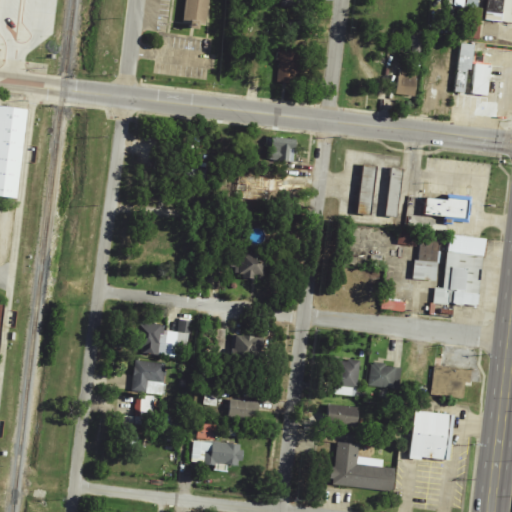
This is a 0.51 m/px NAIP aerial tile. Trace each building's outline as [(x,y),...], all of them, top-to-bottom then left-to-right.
[(185,0),(183,23),(206,25),(208,0),(185,0)] [(306,0),(281,0),(282,8),(306,8),(306,0)] [(454,0),(454,7),(464,8),(464,0),(454,0)] [(511,23),(511,0),(488,0),(486,21),(511,23)] [(480,40),(482,8),(471,7),(469,39),(480,40)] [(466,93),(466,70),(472,70),(473,45),(458,44),(456,93),(466,93)] [(299,53),(278,52),(277,83),(297,84),(299,53)] [(471,94),(488,96),(489,83),(496,83),(494,101),(508,102),(510,80),(498,79),(499,72),(490,71),(491,65),(474,64),(471,94)] [(396,95),(415,97),(418,71),(399,69),(396,95)] [(0,104),(24,107),(13,196),(0,194),(0,104)] [(270,161),(295,162),(295,139),(270,139),(270,161)] [(370,214),(377,167),(363,165),(357,212),(370,214)] [(385,215),(397,217),(404,170),(392,168),(385,215)] [(426,198),(425,217),(469,220),(471,198),(447,196),(446,200),(426,198)] [(209,200),(196,197),(192,220),(206,222),(209,200)] [(418,232),(399,230),(398,245),(417,247),(418,232)] [(485,239),(449,236),(444,289),(435,288),(433,303),(478,308),(485,239)] [(413,279),(436,282),(440,242),(421,240),(418,261),(414,261),(413,279)] [(268,255),(231,253),(230,268),(236,268),(236,278),(268,279),(268,255)] [(404,313),(405,302),(382,301),(381,311),(404,313)] [(140,325),(139,356),(182,357),(182,344),(189,344),(189,320),(179,320),(179,332),(164,332),(164,325),(140,325)] [(261,356),(262,337),(232,336),(231,355),(261,356)] [(360,362),(338,360),(334,395),(356,398),(360,362)] [(131,392),(162,395),(165,364),(134,361),(131,392)] [(368,386),(398,390),(401,368),(371,364),(368,386)] [(471,370),(434,366),(431,396),(464,400),(466,383),(470,383),(471,370)] [(135,398),(135,417),(117,417),(117,427),(138,427),(152,427),(151,398),(135,398)] [(258,402),(230,399),(228,418),(256,421),(258,402)] [(357,428),(359,408),(329,404),(327,424),(357,428)] [(454,415),(414,412),(409,458),(430,460),(430,459),(450,461),(454,415)] [(171,415),(159,415),(158,433),(171,433),(171,415)] [(196,439),(214,441),(216,426),(197,424),(196,439)] [(191,464),(241,467),(242,445),(192,442),(191,464)] [(331,486),(393,492),(396,469),(383,468),(384,460),(358,458),(359,445),(336,443),(331,486)]
